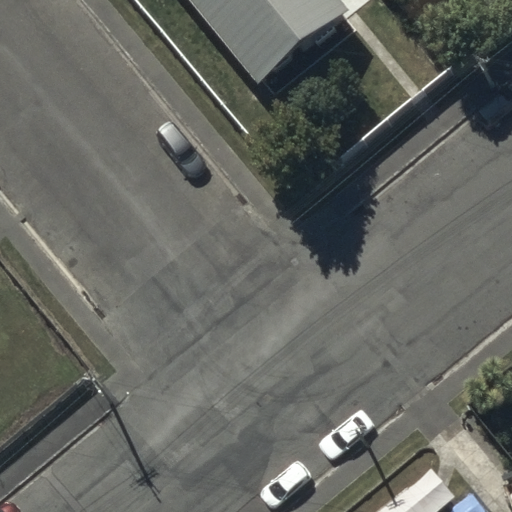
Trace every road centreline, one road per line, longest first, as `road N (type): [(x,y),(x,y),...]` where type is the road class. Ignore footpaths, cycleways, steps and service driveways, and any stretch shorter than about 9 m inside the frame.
road 1 (residential): [(282,388),(0,49)]
road 2 (residential): [(511,199),(282,388)]
road 3 (residential): [(282,388),(137,511)]
